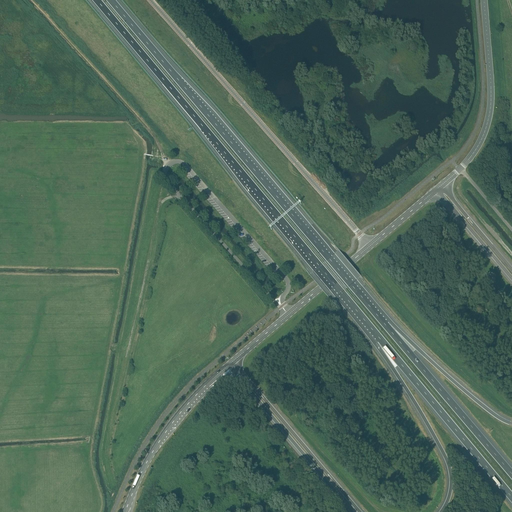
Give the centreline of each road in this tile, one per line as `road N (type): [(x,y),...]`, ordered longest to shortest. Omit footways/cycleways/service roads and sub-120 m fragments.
road 1 (motorway): [(96,0),(378,338)]
road 2 (motorway): [(384,324),(110,0)]
road 3 (unclassified): [(369,246),(153,0)]
road 4 (track): [(110,488),(106,446),(161,202)]
road 5 (track): [(167,164),(157,140),(29,0)]
road 6 (unclassified): [(164,171),(183,162),(281,273),(288,288),(279,308)]
road 7 (motorway): [(378,338),(511,495)]
road 8 (tertiary): [(440,185),(472,155),(488,116),(483,0)]
road 9 (motorway): [(358,511),(232,361)]
road 10 (motorway): [(511,469),(384,324)]
road 11 (motorway): [(378,338),(448,470),(439,511)]
road 12 (motorway): [(228,365),(350,511)]
road 13 (tertiary): [(124,511),(166,431),(228,365)]
road 14 (unclassified): [(164,171),(279,308)]
road 15 (motorway): [(511,425),(384,324)]
